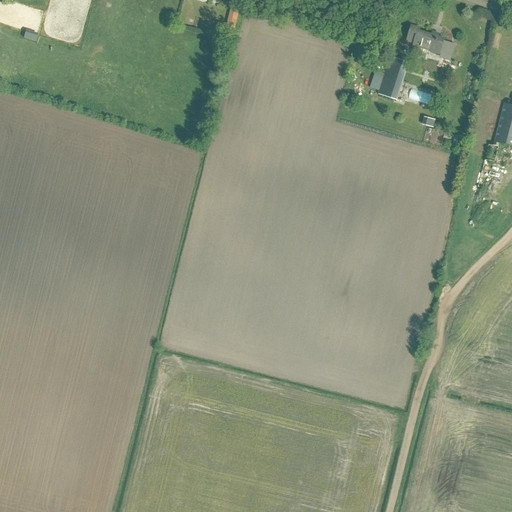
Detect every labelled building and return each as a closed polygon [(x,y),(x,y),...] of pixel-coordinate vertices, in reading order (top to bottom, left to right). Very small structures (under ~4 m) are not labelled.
[(234,29),(239,9),(231,7),(226,27),(234,29)] [(411,26),(407,41),(414,43),(413,47),(439,54),(440,55),(439,58),(450,61),(455,44),(442,41),(443,39),(437,37),(437,34),(432,33),(431,35),(418,31),(419,29),(411,26)] [(426,65),(430,54),(394,43),(392,48),(399,50),(396,59),(410,64),(411,60),(426,65)] [(403,69),(389,65),(385,75),(380,91),(379,94),(393,99),(403,69)] [(380,91),(385,75),(376,72),(371,89),(380,91)] [(511,105),(504,104),(493,146),(497,147),(498,143),(511,147),(511,144),(511,105)] [(426,117),(424,124),(435,127),(437,120),(426,117)] [(443,153),(445,141),(438,140),(437,152),(443,153)]
